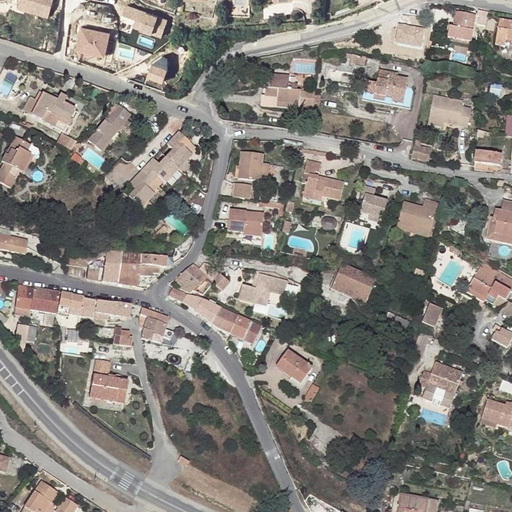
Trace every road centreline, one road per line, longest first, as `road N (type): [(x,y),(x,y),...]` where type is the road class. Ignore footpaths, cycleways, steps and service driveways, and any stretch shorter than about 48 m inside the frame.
road 1 (residential): [(511,177),(418,167),(304,138),(227,134)]
road 2 (residential): [(419,0),(354,27),(234,57),(204,83),(191,113)]
road 3 (residential): [(150,303),(218,344),(300,511)]
road 4 (residential): [(0,46),(191,113)]
road 5 (secondary): [(0,363),(53,428),(150,496)]
road 6 (residential): [(227,134),(202,237),(150,303)]
road 7 (residential): [(133,317),(133,346),(165,458),(150,496)]
road 8 (residential): [(0,272),(150,303)]
road 9 (residential): [(123,511),(0,436)]
